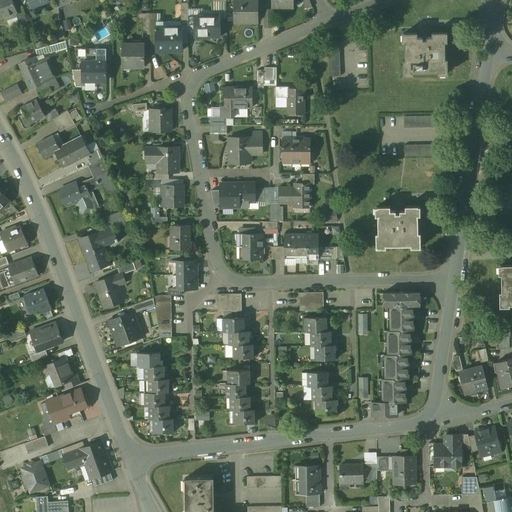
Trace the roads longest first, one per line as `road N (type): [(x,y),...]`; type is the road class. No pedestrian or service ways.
road 1 (residential): [(326,21),(191,84),(217,260),(233,278),(268,281),(457,276)]
road 2 (residential): [(130,457),(42,222),(0,135)]
road 3 (residential): [(130,457),(407,426),(434,408)]
road 4 (residential): [(457,276),(490,54)]
road 5 (residential): [(434,408),(457,276)]
